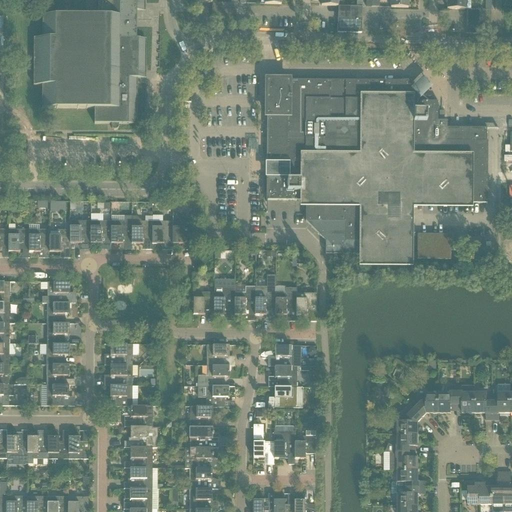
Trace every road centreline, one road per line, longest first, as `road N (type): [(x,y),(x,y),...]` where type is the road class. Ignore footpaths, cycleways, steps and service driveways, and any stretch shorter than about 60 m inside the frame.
road 1 (tertiary): [(0,187),(152,186),(164,161),(169,92),(192,56)]
road 2 (residential): [(252,339),(163,325),(93,326)]
road 3 (residential): [(241,481),(252,339)]
road 4 (tertiary): [(306,38),(430,44)]
road 5 (residential): [(445,511),(446,454),(511,450)]
